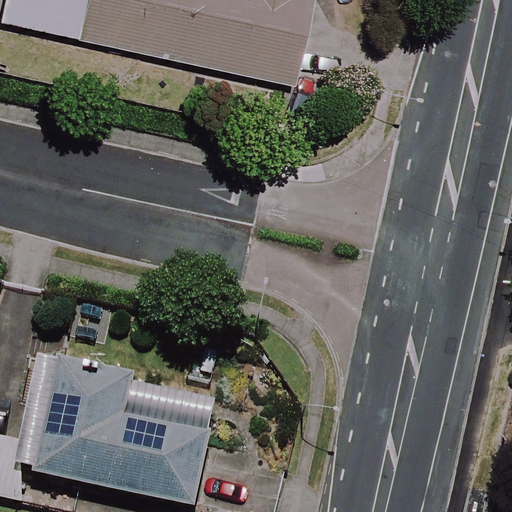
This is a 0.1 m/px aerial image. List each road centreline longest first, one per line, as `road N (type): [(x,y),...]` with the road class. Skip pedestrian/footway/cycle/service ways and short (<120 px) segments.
road 1 (residential): [(0,170),(434,264)]
road 2 (secondary): [(491,0),(434,264)]
road 3 (secondary): [(434,264),(378,511)]
